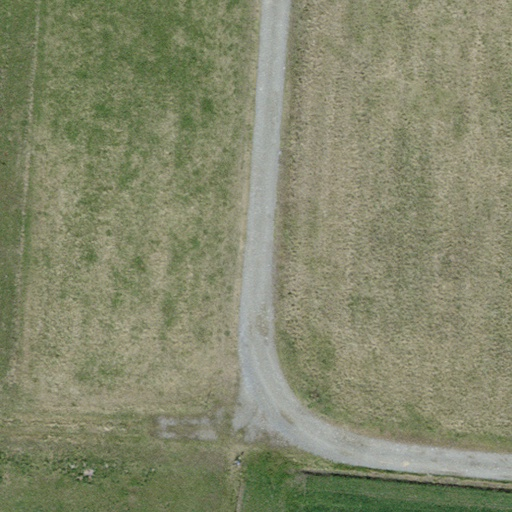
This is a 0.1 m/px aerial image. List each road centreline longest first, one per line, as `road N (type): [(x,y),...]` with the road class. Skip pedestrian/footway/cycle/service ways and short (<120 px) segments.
road 1 (track): [(511,459),(345,442),(280,409),(268,310),(287,0)]
road 2 (track): [(280,409),(218,440),(0,428)]
